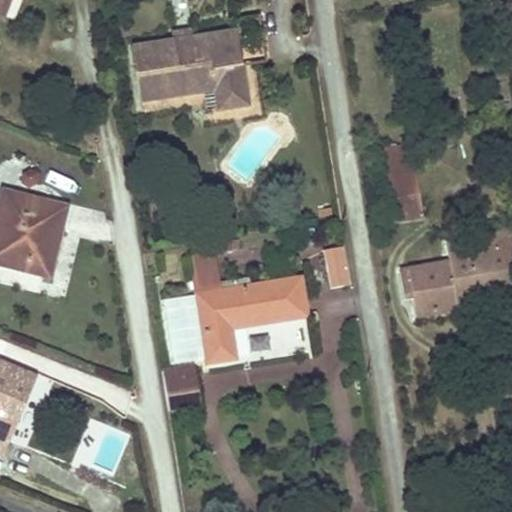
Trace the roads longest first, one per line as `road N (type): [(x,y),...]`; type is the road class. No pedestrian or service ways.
road 1 (residential): [(399,511),(318,0)]
road 2 (residential): [(170,511),(116,162)]
